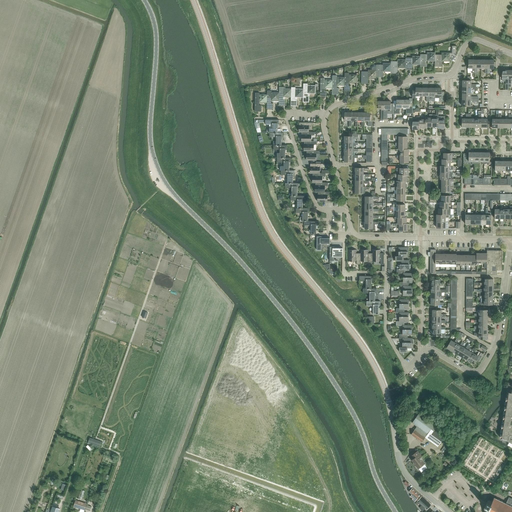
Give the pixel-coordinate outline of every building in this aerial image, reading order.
[(435,67),(435,53),(427,53),(427,54),(420,54),(420,57),(420,65),(420,67),(427,67),(427,61),(435,61),(435,67)] [(435,53),(435,67),(442,67),(442,61),(450,61),(450,53),(442,53),(442,55),(435,55),(435,53)] [(406,58),(406,60),(405,68),(405,70),(412,70),(412,65),(420,65),(420,57),(412,56),(412,58),(406,58)] [(391,61),(391,64),(391,72),(391,74),(397,74),(397,68),(405,68),(406,60),(398,60),(398,61),(391,61)] [(494,60),(487,60),(487,74),(490,74),(490,69),(494,69),(494,67),(496,67),(496,62),(494,62),(494,60)] [(383,71),(391,72),(391,64),(383,63),(383,65),(376,65),(376,70),(376,77),(383,77),(383,71)] [(376,78),(376,77),(376,70),(376,65),(375,65),(374,65),(373,65),(372,65),(371,66),(371,67),(370,68),(370,69),(370,70),(368,70),(368,72),(361,71),(361,84),(368,84),(368,78),(376,78)] [(345,77),(344,77),(344,86),(344,92),(350,92),(351,85),(349,85),(349,83),(356,83),(357,75),(349,75),(349,73),(345,73),(345,77)] [(332,80),(332,88),(332,94),(338,94),(338,88),(337,88),(337,85),(344,86),(344,77),(337,77),(337,76),(333,75),(332,80)] [(324,88),(332,88),(332,80),(325,80),(325,78),(320,78),(320,97),(326,97),(326,91),(324,91),(324,88)] [(303,83),(303,84),(303,89),(303,97),(303,102),(309,102),(309,93),(315,94),(315,86),(308,85),(308,83),(303,83)] [(283,97),(291,97),(291,89),(283,89),(284,87),(279,87),(279,93),(279,100),(279,105),(285,106),(285,99),(283,99),(283,97)] [(291,87),(291,89),(291,97),(291,106),(297,106),(297,100),(295,100),(295,97),(303,97),(303,89),(295,89),(295,87),(291,87)] [(422,102),(423,96),(423,88),(416,88),(413,88),(413,98),(416,98),(416,96),(420,96),(420,102),(422,102)] [(441,88),(435,88),(435,98),(439,98),(439,102),(445,102),(445,92),(441,92),(441,88)] [(267,90),(267,94),(267,103),(266,109),(273,109),(273,103),(271,103),(271,100),(279,100),(279,93),(271,92),(271,90),(267,90)] [(259,102),(267,103),(267,94),(259,94),(259,93),(255,92),(255,111),(261,111),(261,105),(259,105),(259,102)] [(400,108),(403,108),(403,100),(397,100),(397,107),(393,107),(393,114),(400,114),(400,108)] [(409,100),(403,100),(403,108),(406,108),(406,114),(412,114),(412,112),(412,109),(412,106),(412,105),(409,105),(409,100)] [(390,101),(384,101),(384,120),(387,120),(387,109),(390,109),(390,108),(393,108),(393,103),(390,103),(390,101)] [(370,113),(364,113),(364,121),(368,121),(368,126),(370,126),(370,125),(372,125),(372,121),(370,121),(370,113)] [(270,132),(272,132),(278,133),(278,124),(279,124),(279,120),(266,120),(266,124),(272,124),(272,128),(270,128),(270,132)] [(299,132),(302,132),(309,132),(309,125),(312,125),(312,122),(300,122),(299,132)] [(273,145),(276,145),(281,145),(281,137),(283,137),(283,133),(278,133),(272,132),(270,132),(270,137),(276,137),(276,141),(273,141),(273,145)] [(302,132),(302,141),(305,142),(305,141),(311,141),(311,135),(314,135),(315,132),(309,132),(302,132)] [(345,136),(344,143),(355,143),(355,139),(358,139),(358,134),(356,134),(354,134),(352,134),(352,136),(345,136)] [(317,141),(311,141),(305,141),(305,142),(304,151),(307,151),(314,151),(314,144),(317,144),(317,141)] [(277,158),(280,158),(285,158),(285,150),(287,150),(287,145),(281,145),(276,145),(273,145),(273,150),(280,150),(280,153),(277,153),(277,158)] [(320,154),(320,151),(314,151),(307,151),(307,160),(316,160),(317,154),(320,154)] [(284,170),(289,171),(289,162),(291,162),(291,158),(285,158),(280,158),(277,158),(277,162),(284,162),(284,166),(281,166),(281,170),(284,170)] [(311,173),(313,173),(320,173),(320,167),(323,167),(323,164),(311,164),(311,173)] [(287,175),(287,183),(293,183),(293,175),(294,175),(294,171),(289,171),(284,170),(281,170),(281,175),(287,175)] [(313,183),(316,183),(322,183),(322,182),(322,176),(326,176),(326,173),(320,173),(313,173),(313,183)] [(322,183),(316,183),(316,192),(318,192),(325,192),(325,186),(328,186),(328,183),(322,182),(322,183)] [(292,188),(292,196),(297,196),(297,188),(299,188),(299,183),(293,183),(287,183),(285,183),(285,188),(292,188)] [(453,186),(450,186),(442,186),(442,192),(444,192),(444,194),(448,194),(448,192),(450,192),(450,188),(453,188),(453,186)] [(331,192),(325,192),(318,192),(318,201),(327,202),(327,195),(331,195),(331,192)] [(297,200),(297,208),(297,209),(302,209),(303,200),(304,200),(304,196),(297,196),(292,196),(291,196),(291,200),(297,200)] [(397,207),(397,211),(405,211),(405,205),(397,205),(397,203),(393,202),(393,207),(397,207)] [(296,208),(296,213),(302,213),(302,217),(300,217),(300,221),(302,221),(305,221),(308,221),(308,213),(309,213),(309,209),(302,209),(297,209),(297,208),(296,208)] [(305,221),(304,225),(304,226),(311,226),(311,234),(316,234),(316,226),(318,226),(318,221),(308,221),(305,221)] [(365,222),(365,228),(369,229),(369,230),(375,230),(375,224),(379,224),(379,222),(373,222),(365,222)] [(408,224),(406,224),(398,224),(396,224),(396,226),(399,226),(399,232),(402,232),(402,231),(408,231),(408,224)] [(317,236),(317,250),(321,250),(321,246),(330,246),(330,238),(322,238),(322,236),(317,236)] [(181,259),(183,249),(176,247),(174,257),(181,259)] [(330,247),(330,260),(334,260),(334,256),(342,256),(343,249),(334,248),(334,247),(330,247)] [(400,261),(400,260),(404,260),(404,257),(408,257),(408,248),(399,247),(399,257),(395,256),(395,261),(400,261)] [(360,265),(360,261),(360,254),(357,254),(357,250),(348,250),(348,261),(357,261),(357,265),(360,265)] [(372,265),(372,261),(372,254),(369,254),(369,250),(360,250),(360,254),(360,261),(369,261),(369,264),(372,265)] [(372,261),(381,261),(381,265),(384,265),(384,255),(381,255),(381,250),(372,250),(372,254),(372,261)] [(487,268),(487,272),(487,274),(497,274),(497,270),(502,270),(502,250),(487,250),(487,253),(487,263),(487,268)] [(409,261),(404,260),(400,260),(400,261),(400,269),(405,270),(409,270),(409,261)] [(405,273),(405,270),(400,269),(397,269),(397,274),(403,274),(403,282),(400,282),(400,286),(403,286),(408,286),(408,282),(412,282),(412,273),(405,273)] [(366,280),(366,289),(371,289),(371,281),(373,281),(373,276),(359,276),(359,280),(366,280)] [(412,295),(412,286),(408,286),(403,286),(403,295),(412,295)] [(370,293),(369,301),(375,301),(375,293),(377,293),(377,289),(371,289),(366,289),(363,289),(363,293),(370,293)] [(444,302),(439,302),(440,298),(431,298),(431,305),(438,305),(438,307),(442,307),(442,305),(444,305),(444,302)] [(396,313),(399,313),(404,313),(404,309),(409,309),(409,300),(400,299),(399,309),(396,309),(396,313)] [(380,306),(380,301),(375,301),(369,301),(367,301),(367,306),(373,306),(373,314),(379,314),(379,306),(380,306)] [(399,313),(399,321),(396,321),(396,326),(403,326),(403,325),(404,325),(404,322),(408,322),(409,313),(404,313),(399,313)] [(403,338),(407,338),(407,335),(411,335),(412,326),(404,325),(403,325),(403,326),(403,334),(399,334),(399,338),(403,338)] [(432,329),(432,336),(440,336),(441,337),(445,337),(447,337),(447,335),(445,335),(445,333),(441,333),(441,329),(432,329)] [(487,336),(487,329),(479,329),(479,333),(474,333),(474,336),(479,336),(479,338),(481,339),(487,339),(487,336)] [(446,348),(452,351),(456,344),(462,334),(460,332),(456,338),(457,339),(454,343),(451,340),(446,348)] [(399,347),(399,351),(403,351),(407,352),(407,347),(411,348),(411,338),(407,338),(403,338),(402,347),(399,347)] [(460,346),(456,344),(452,351),(458,354),(462,347),(464,343),(462,342),(460,346)] [(465,349),(462,347),(458,354),(463,358),(469,348),(470,346),(468,345),(465,349)] [(469,361),(473,353),(475,350),(473,348),(473,350),(469,348),(463,358),(469,361)] [(476,356),(473,353),(469,361),(469,362),(471,363),(472,363),(474,364),(477,360),(479,362),(484,355),(479,352),(476,356)] [(97,382),(101,370),(83,365),(77,388),(92,392),(94,384),(95,385),(96,381),(97,382)] [(511,389),(511,390),(511,393),(508,392),(501,438),(508,439),(508,441),(511,443),(511,389)] [(431,434),(437,426),(419,413),(412,423),(417,426),(411,435),(422,442),(427,434),(430,436),(431,434)] [(427,434),(425,438),(438,447),(441,442),(447,434),(439,428),(437,426),(431,434),(430,436),(427,434)] [(88,443),(100,447),(102,442),(90,437),(88,443)] [(414,458),(412,460),(418,468),(421,472),(427,468),(424,464),(420,458),(422,456),(418,451),(415,453),(412,455),(414,458)] [(412,499),(415,502),(420,496),(412,488),(409,491),(412,494),(410,496),(413,498),(412,499)] [(421,497),(418,500),(422,505),(421,506),(420,508),(420,509),(422,511),(426,508),(427,509),(430,505),(421,497)] [(485,506),(484,508),(485,510),(488,511),(487,511),(511,511),(511,498),(509,497),(506,504),(494,498),(492,502),(489,500),(488,500),(487,502),(486,502),(484,506),(485,506)] [(74,505),(85,509),(86,505),(75,501),(74,505)]
